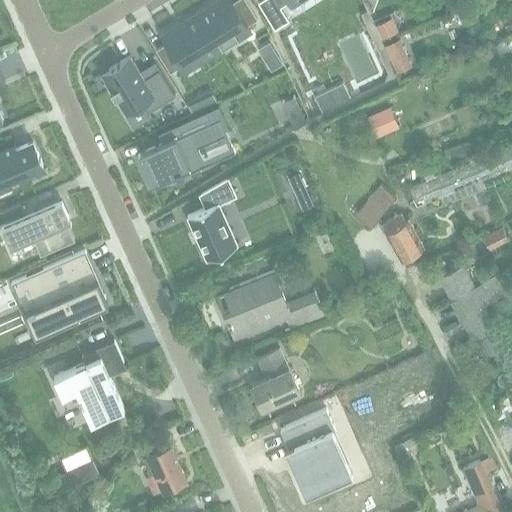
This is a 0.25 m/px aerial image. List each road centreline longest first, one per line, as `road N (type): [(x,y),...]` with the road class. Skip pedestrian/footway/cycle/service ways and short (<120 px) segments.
road 1 (residential): [(254,511),(49,54)]
road 2 (residential): [(511,476),(417,287)]
